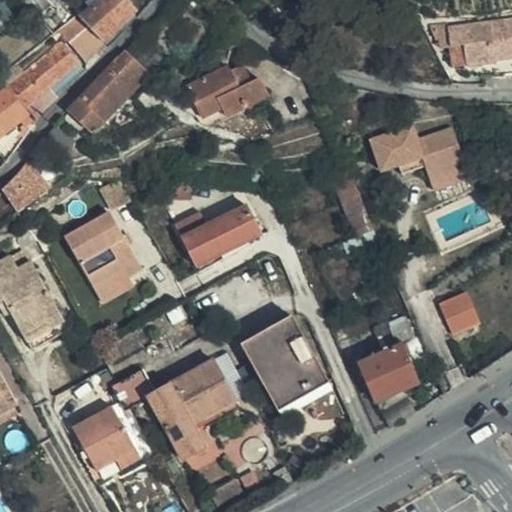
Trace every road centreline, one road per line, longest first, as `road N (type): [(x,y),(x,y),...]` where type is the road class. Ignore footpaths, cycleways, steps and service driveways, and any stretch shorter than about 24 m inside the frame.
road 1 (unknown): [(382,477),(270,209),(248,196),(201,222)]
road 2 (residential): [(0,180),(161,0)]
